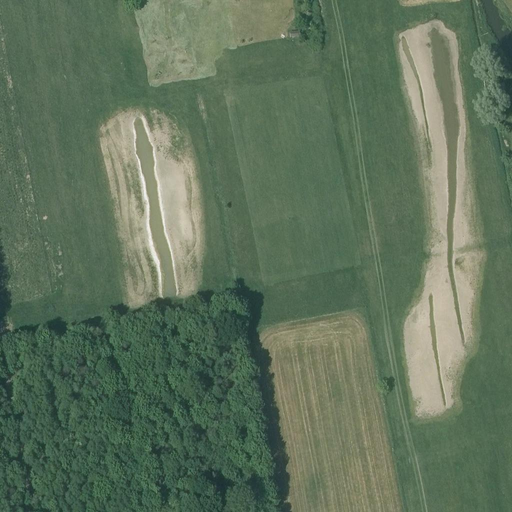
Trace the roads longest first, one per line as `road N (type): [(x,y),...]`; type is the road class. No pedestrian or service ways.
road 1 (track): [(146,511),(108,336)]
road 2 (track): [(30,511),(2,348)]
